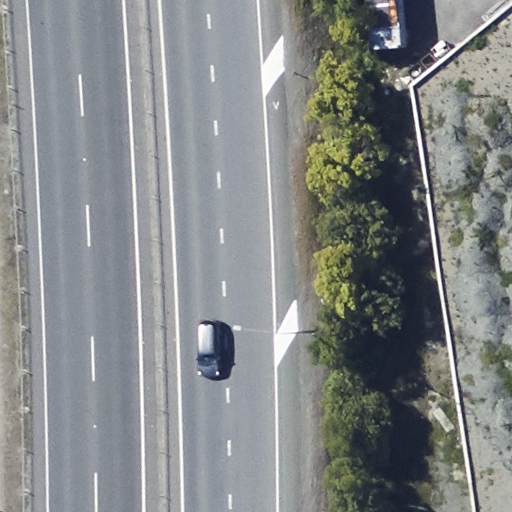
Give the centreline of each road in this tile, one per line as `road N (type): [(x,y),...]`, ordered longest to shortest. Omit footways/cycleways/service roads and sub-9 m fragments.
road 1 (trunk): [(198,0),(215,511)]
road 2 (trunk): [(87,511),(72,0)]
